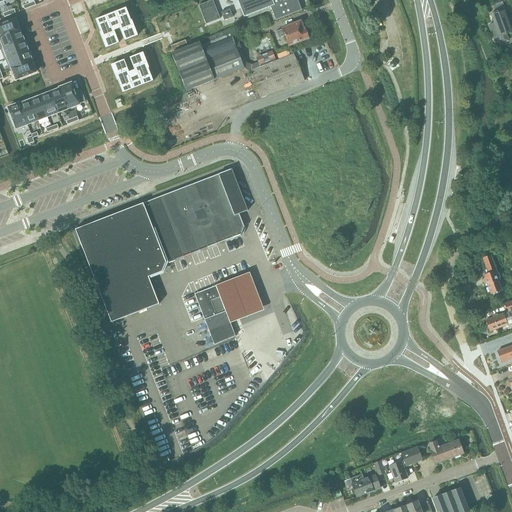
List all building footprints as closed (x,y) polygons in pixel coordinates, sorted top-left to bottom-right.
[(201,5),(198,6),(199,7),(206,25),(220,20),(213,0),(203,4),(201,5)] [(301,10),(296,0),(237,0),(244,17),(270,7),(275,20),(301,10)] [(131,21),(126,8),(95,20),(100,33),(99,33),(105,49),(119,44),(113,29),(119,27),(124,41),(138,36),(132,20),(131,21)] [(508,18),(505,10),(491,15),(494,24),(488,27),(495,44),(501,42),(502,44),(509,41),(507,35),(511,32),(511,29),(510,24),(511,24),(509,17),(508,18)] [(16,18),(0,24),(0,37),(20,29),(16,18)] [(304,31),(301,23),(277,32),(279,39),(284,36),(288,46),(307,39),(309,36),(308,31),(304,31)] [(20,29),(0,37),(0,48),(1,49),(24,40),(20,29)] [(244,68),(243,65),(230,34),(201,46),(200,43),(172,54),(187,91),(244,68)] [(24,40),(1,49),(4,60),(7,59),(29,51),(24,40)] [(29,51),(7,59),(11,70),(33,62),(29,51)] [(118,81),(123,94),(153,82),(148,69),(149,69),(143,53),(129,58),(135,73),(130,75),(124,60),(111,65),(117,81),(118,81)] [(273,54),(268,55),(267,54),(262,56),(263,57),(258,59),(260,65),(275,59),(273,54)] [(305,82),(294,55),(251,72),(262,98),(305,82)] [(33,62),(11,70),(15,81),(37,73),(33,62)] [(72,83),(61,87),(70,109),(80,105),(80,104),(85,102),(81,89),(75,92),(72,83)] [(59,89),(50,92),(59,114),(70,109),(61,87),(58,88),(59,89)] [(50,92),(40,96),(48,118),(59,114),(50,92)] [(40,96),(29,100),(37,122),(48,118),(40,96)] [(20,102),(18,103),(26,126),(37,122),(29,100),(20,103),(20,102)] [(18,103),(7,107),(16,130),(26,126),(18,103)] [(239,214),(248,211),(232,170),(160,198),(75,230),(111,323),(159,304),(148,277),(164,264),(240,235),(242,235),(245,227),(244,226),(239,214)] [(490,294),(501,291),(497,282),(499,281),(490,256),(483,259),(488,274),(483,276),(490,294)] [(248,272),(213,285),(228,323),(262,310),(248,272)] [(209,331),(229,324),(215,287),(195,295),(209,331)] [(507,313),(485,321),(489,332),(507,326),(508,327),(511,325),(511,301),(505,304),(508,313),(507,313)] [(229,324),(209,331),(212,339),(214,345),(234,337),(232,332),(229,324)] [(511,346),(497,352),(501,363),(511,358),(511,346)] [(463,454),(458,440),(439,447),(437,441),(428,444),(436,464),(463,454)] [(409,450),(414,464),(422,461),(417,447),(409,450)] [(414,464),(409,450),(401,453),(406,467),(414,464)] [(380,461),(374,464),(379,476),(385,474),(380,461)] [(396,483),(408,478),(402,462),(389,466),(396,483)] [(357,497),(369,493),(380,489),(375,475),(364,479),(362,475),(350,479),(357,497)] [(436,511),(469,511),(460,489),(432,500),(436,511)] [(418,502),(406,506),(408,511),(431,511),(427,501),(419,504),(418,502)]
